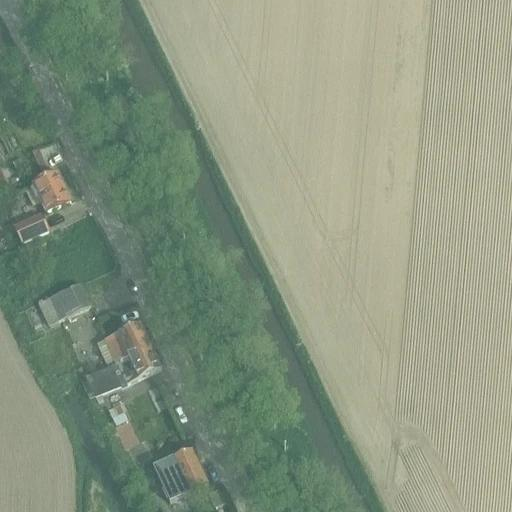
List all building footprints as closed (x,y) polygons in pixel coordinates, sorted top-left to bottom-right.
[(32,155),(44,178),(51,175),(39,151),(32,155)] [(21,160),(12,165),(14,167),(17,174),(26,169),(21,160)] [(41,206),(45,215),(48,213),(49,217),(73,206),(59,176),(35,187),(36,189),(26,194),(33,210),(41,206)] [(22,249),(25,247),(42,239),(43,238),(44,238),(51,234),(42,217),(14,230),(22,249)] [(22,249),(21,249),(25,256),(46,246),(43,238),(42,239),(25,247),(22,249)] [(82,288),(39,307),(48,329),(92,310),(82,288)] [(110,371),(109,372),(110,373),(114,372),(113,368),(113,367),(116,366),(153,350),(142,327),(106,344),(115,363),(108,367),(110,371)] [(97,402),(106,398),(127,388),(127,389),(163,372),(153,350),(116,366),(113,367),(113,368),(114,372),(110,373),(109,372),(86,382),(97,402)] [(124,407),(109,414),(116,429),(131,422),(124,407)] [(210,488),(210,487),(195,454),(134,481),(147,511),(172,511),(170,506),(210,488)] [(218,493),(208,498),(215,511),(226,507),(218,493)]
